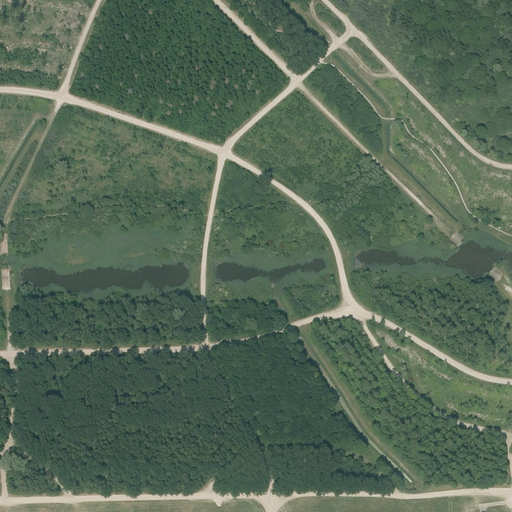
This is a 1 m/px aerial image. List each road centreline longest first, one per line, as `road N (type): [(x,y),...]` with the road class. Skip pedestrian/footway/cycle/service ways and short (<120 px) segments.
road 1 (track): [(0,356),(228,345),(350,305),(337,246),(320,221),(268,180),(224,153),(147,125),(62,98),(0,89)]
road 2 (track): [(273,496),(511,488)]
road 3 (track): [(322,0),(351,31),(224,153)]
road 4 (track): [(367,152),(213,0)]
road 5 (unknown): [(350,305),(390,367),(432,409),(509,432)]
road 6 (track): [(351,31),(478,157),(511,167)]
road 7 (track): [(511,291),(367,152)]
road 8 (track): [(0,500),(183,494)]
road 9 (track): [(350,305),(479,376),(511,381)]
road 10 (track): [(206,347),(265,461),(273,496)]
